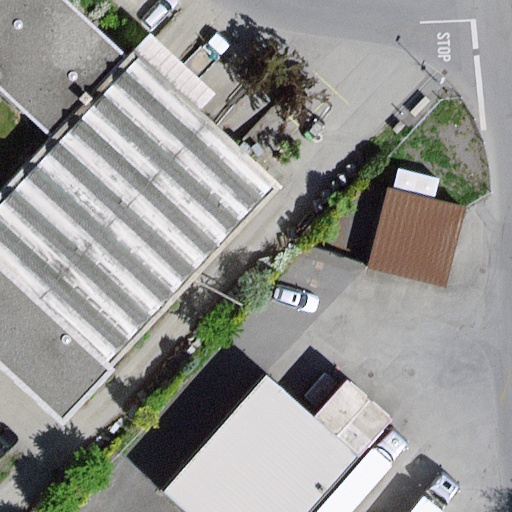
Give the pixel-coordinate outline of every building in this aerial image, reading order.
[(0,0),(0,89),(63,148),(140,65),(69,0),(0,0)] [(161,42),(145,59),(203,112),(219,95),(161,42)] [(63,148),(0,216),(0,356),(72,423),(288,190),(203,112),(145,59),(140,65),(63,148)] [(470,217),(386,195),(366,274),(450,295),(470,217)] [(285,242),(274,298),(348,313),(359,256),(285,242)] [(275,379),(171,492),(192,511),(311,511),(396,421),(353,382),(318,419),(275,379)]
